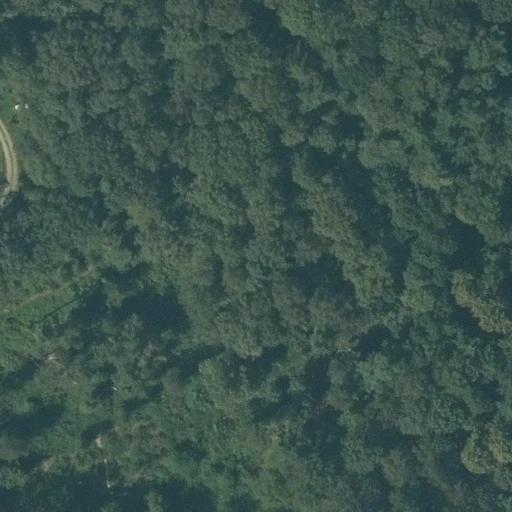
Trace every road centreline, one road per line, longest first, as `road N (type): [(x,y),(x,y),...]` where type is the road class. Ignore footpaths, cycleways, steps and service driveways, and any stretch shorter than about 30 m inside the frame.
road 1 (track): [(478,511),(460,243),(443,193),(420,143),(354,55),(292,0)]
road 2 (track): [(62,0),(89,93),(119,147),(121,183),(87,261),(0,307)]
